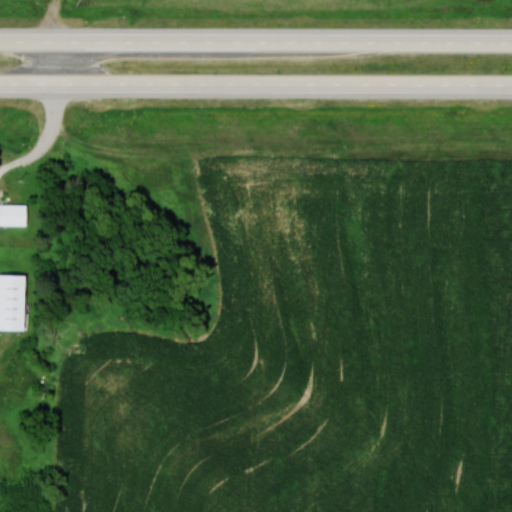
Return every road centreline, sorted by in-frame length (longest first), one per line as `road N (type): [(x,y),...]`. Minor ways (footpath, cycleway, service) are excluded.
road 1 (trunk): [(511,42),(0,44)]
road 2 (trunk): [(0,90),(511,90)]
